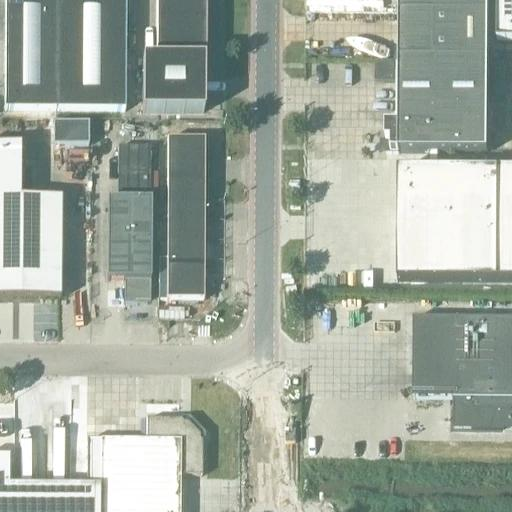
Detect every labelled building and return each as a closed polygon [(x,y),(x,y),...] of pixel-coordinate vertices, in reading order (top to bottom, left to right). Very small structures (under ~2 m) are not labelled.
[(55,112),(55,0),(4,0),(4,112),(55,112)] [(124,0),(55,0),(55,112),(124,113),(124,0)] [(141,114),(203,115),(203,63),(204,63),(204,0),(155,0),(155,61),(141,60),(141,114)] [(398,0),(398,16),(488,17),(487,0),(398,0)] [(511,0),(496,0),(496,44),(511,44),(511,0)] [(398,16),(398,62),(487,63),(488,17),(398,16)] [(487,63),(398,62),(398,128),(386,127),(386,154),(420,154),(436,154),(487,155),(487,63)] [(166,141),(166,201),(203,202),(203,141),(166,141)] [(0,146),(0,300),(58,301),(59,200),(19,199),(20,146),(0,146)] [(116,202),(106,202),(105,283),(123,283),(123,302),(149,302),(149,288),(147,288),(147,283),(149,283),(150,202),(147,202),(147,149),(116,149),(116,202)] [(397,172),(397,283),(511,283),(511,172),(428,172),(428,183),(399,183),(399,172),(397,172)] [(203,202),(166,201),(166,221),(203,222),(203,202)] [(166,221),(166,241),(203,242),(203,222),(166,221)] [(166,241),(165,261),(203,262),(203,242),(166,241)] [(203,262),(165,261),(165,302),(202,302),(203,262)] [(511,320),(331,319),(330,410),(386,410),(386,430),(453,431),(511,430),(511,320)] [(179,420),(179,404),(139,404),(139,420),(179,420)] [(0,458),(0,511),(178,511),(179,477),(201,477),(201,442),(199,442),(199,437),(186,424),(181,424),(181,421),(145,421),(145,443),(99,442),(85,442),(86,487),(8,487),(8,459),(0,458)]
